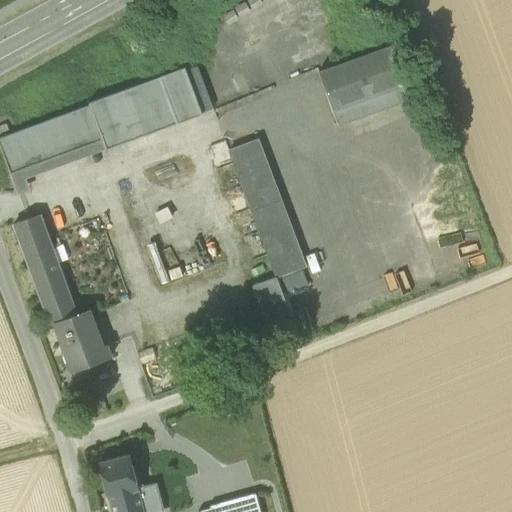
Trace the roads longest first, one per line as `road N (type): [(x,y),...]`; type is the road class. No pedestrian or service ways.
road 1 (track): [(511,269),(65,442)]
road 2 (residential): [(84,511),(0,268)]
